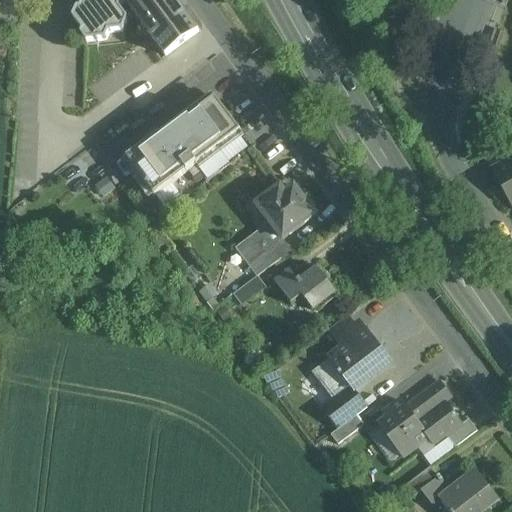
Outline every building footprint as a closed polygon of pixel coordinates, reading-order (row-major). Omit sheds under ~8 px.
[(83,0),(84,1),(81,8),(77,9),(73,19),(83,32),(81,35),(87,42),(106,40),(109,33),(123,31),(128,20),(120,9),(125,3),(166,57),(199,33),(197,30),(196,30),(173,0),(83,0)] [(505,33),(496,29),(489,46),(497,50),(505,33)] [(244,136),(216,100),(163,139),(159,135),(126,159),(155,198),(197,167),(199,170),(244,136)] [(511,162),(494,172),(511,205),(511,162)] [(294,188),(285,195),(281,188),(257,206),(269,222),(265,225),(268,229),(238,251),(249,267),(273,248),(283,241),(316,216),(314,213),(315,208),(314,204),(310,202),(305,202),(294,188)] [(273,248),(249,267),(257,278),(258,278),(281,260),(273,248)] [(318,270),(301,282),(299,279),(297,281),(291,272),(275,284),(291,305),(303,297),(312,311),(335,293),(318,270)] [(257,278),(233,296),(241,306),(265,288),(258,278),(257,278)] [(347,318),(328,331),(338,344),(361,326),(360,324),(354,328),(347,318)] [(361,326),(338,344),(343,350),(330,360),(312,374),(334,402),(351,389),(352,388),(353,389),(388,362),(361,326)] [(289,391),(274,372),(264,380),(270,388),(278,399),(289,391)] [(407,409),(402,402),(383,416),(387,421),(379,427),(402,459),(428,440),(435,449),(448,439),(463,428),(462,426),(445,403),(451,398),(440,383),(407,409)] [(351,389),(334,402),(323,410),(338,431),(356,417),(367,409),(351,389)] [(338,431),(331,436),(338,446),(364,427),(356,417),(338,431)] [(463,428),(448,439),(455,449),(477,433),(469,421),(462,426),(463,428)] [(431,468),(397,494),(405,505),(422,492),(439,479),(438,477),(431,468)] [(476,473),(450,492),(442,482),(443,481),(439,476),(438,477),(439,479),(422,492),(434,507),(440,502),(447,511),(485,511),(498,502),(476,473)]
